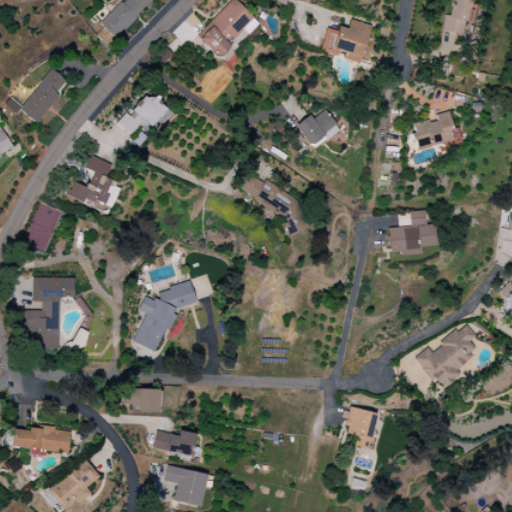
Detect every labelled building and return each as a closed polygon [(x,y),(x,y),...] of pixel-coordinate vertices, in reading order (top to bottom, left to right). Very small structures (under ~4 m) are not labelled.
[(153,0),(123,0),(98,23),(112,38),(153,0)] [(257,23),(234,0),(232,0),(195,36),(219,60),(257,23)] [(441,31),(461,34),(463,22),(468,23),(471,0),(452,0),(450,16),(444,15),(441,31)] [(369,25),(348,20),(346,29),(337,26),(336,31),(325,28),(319,52),(339,57),(338,58),(359,64),(369,25)] [(115,123),(128,135),(134,128),(137,130),(143,123),(149,128),(167,108),(153,96),(150,100),(144,95),(127,115),(125,113),(115,123)] [(310,119),(308,116),(294,124),(308,147),(337,130),(326,110),(310,119)] [(454,141),(447,112),(434,115),(435,119),(411,125),(413,133),(411,133),(415,150),(454,141)] [(0,157),(12,150),(0,128),(0,157)] [(109,164),(89,157),(84,169),(91,171),(85,188),(72,183),(66,198),(107,213),(118,186),(103,180),(109,164)] [(264,181),(261,182),(246,173),(236,190),(277,214),(288,238),(309,228),(295,200),(264,181)] [(386,228),(388,256),(419,254),(419,247),(434,246),(433,225),(424,226),(423,211),(405,212),(405,216),(396,216),(397,228),(386,228)] [(57,350),(58,298),(71,298),(72,278),(30,278),(30,303),(40,303),(40,311),(25,311),(25,350),(57,350)] [(195,303),(188,282),(159,291),(154,301),(143,297),(137,311),(144,313),(131,344),(135,356),(149,362),(161,332),(168,330),(174,317),(172,310),(195,303)] [(414,358),(439,391),(458,377),(452,370),(476,352),(468,341),(474,337),(464,324),(438,344),(440,346),(431,353),(427,348),(414,358)] [(159,413),(159,390),(120,389),(119,405),(136,406),(136,412),(159,413)] [(365,450),(375,414),(349,407),(342,433),(354,436),(352,446),(365,450)] [(69,431),(29,427),(29,431),(11,429),(9,447),(29,449),(28,455),(44,456),(44,451),(67,454),(69,431)] [(188,462),(193,434),(177,431),(176,436),(155,432),(151,449),(179,454),(178,460),(188,462)] [(46,490),(63,511),(64,511),(89,493),(85,488),(97,477),(83,460),(46,490)] [(205,475),(165,465),(161,481),(175,484),(171,501),(198,507),(205,475)]
